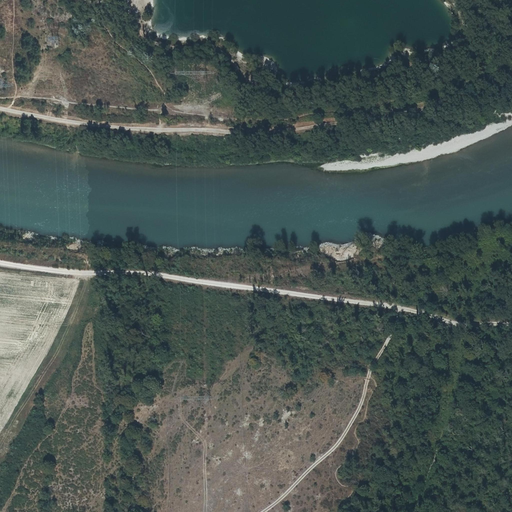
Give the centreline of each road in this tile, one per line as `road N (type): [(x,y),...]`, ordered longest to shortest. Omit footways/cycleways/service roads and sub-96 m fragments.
road 1 (track): [(0,108),(100,126),(248,133),(388,117),(511,84)]
road 2 (track): [(511,323),(459,324),(398,308),(0,259)]
road 3 (track): [(262,511),(341,438),(398,308)]
road 4 (track): [(133,0),(143,35),(158,44),(217,48),(274,93),(316,89)]
